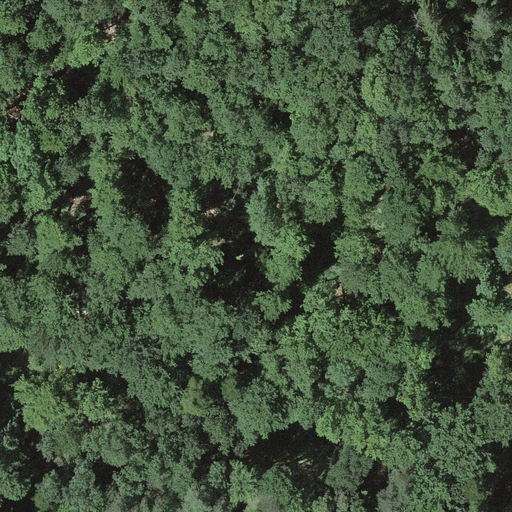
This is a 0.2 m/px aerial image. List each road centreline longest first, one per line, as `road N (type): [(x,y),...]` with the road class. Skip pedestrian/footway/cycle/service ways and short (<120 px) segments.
road 1 (track): [(0,124),(203,186),(342,246),(441,305),(511,310)]
road 2 (track): [(0,302),(348,354),(511,332)]
road 3 (track): [(0,484),(150,511)]
